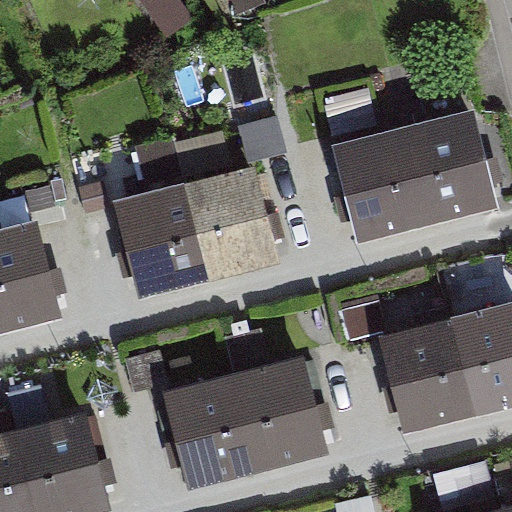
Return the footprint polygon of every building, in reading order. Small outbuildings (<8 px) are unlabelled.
[(475,92),(405,110),(430,210),(500,192),(475,92)] [(361,228),(430,210),(405,110),(335,128),(361,228)] [(257,150),(186,168),(211,266),(282,248),(257,150)] [(140,284),(211,266),(186,168),(115,186),(140,284)] [(38,205),(0,214),(0,319),(64,302),(38,205)] [(511,288),(453,303),(477,401),(511,392),(511,288)] [(405,418),(477,401),(453,303),(381,321),(405,418)] [(304,340),(234,359),(260,456),(330,438),(304,340)] [(190,475),(260,456),(234,359),(164,377),(190,475)] [(87,396),(16,414),(41,511),(43,511),(113,494),(87,396)] [(0,511),(41,511),(16,414),(0,418),(0,511)] [(511,511),(511,490),(499,494),(503,511),(511,511)] [(503,511),(499,494),(431,511),(503,511)]
